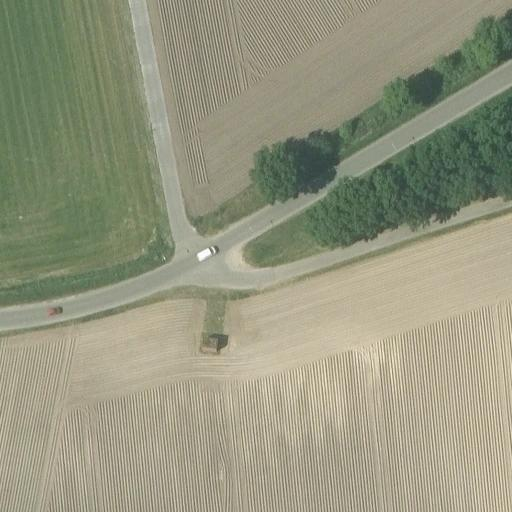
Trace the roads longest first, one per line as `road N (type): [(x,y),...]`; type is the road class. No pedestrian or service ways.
road 1 (unclassified): [(190,270),(511,78)]
road 2 (unclassified): [(511,197),(276,275),(221,278),(190,270)]
road 3 (unclassified): [(190,270),(139,0)]
road 4 (unclassified): [(190,270),(60,313),(0,320)]
